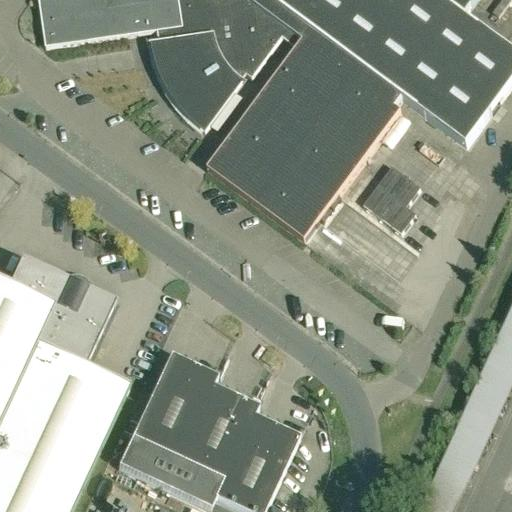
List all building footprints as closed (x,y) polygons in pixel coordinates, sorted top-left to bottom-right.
[(511,56),(461,21),(475,0),(44,0),(39,1),(46,53),(160,36),(161,47),(152,48),(156,66),(162,82),(170,97),(180,111),(191,124),(205,136),(245,79),(250,83),(280,43),(297,55),(208,174),(305,247),(401,119),(395,115),(403,104),(467,152),(511,90),(511,56)] [(9,291),(0,286),(0,511),(73,511),(129,391),(86,370),(115,307),(22,264),(9,291)] [(458,511),(511,394),(511,316),(422,511),(458,511)] [(224,365),(233,347),(215,338),(206,356),(224,365)] [(131,443),(178,466),(213,391),(217,382),(170,360),(131,443)] [(224,487),(254,421),(258,412),(213,391),(178,466),(224,487)] [(254,421),(224,487),(216,505),(231,511),(266,511),(300,442),(254,421)] [(224,487),(178,466),(131,443),(118,472),(203,511),(211,511),(215,505),(216,505),(224,487)]
